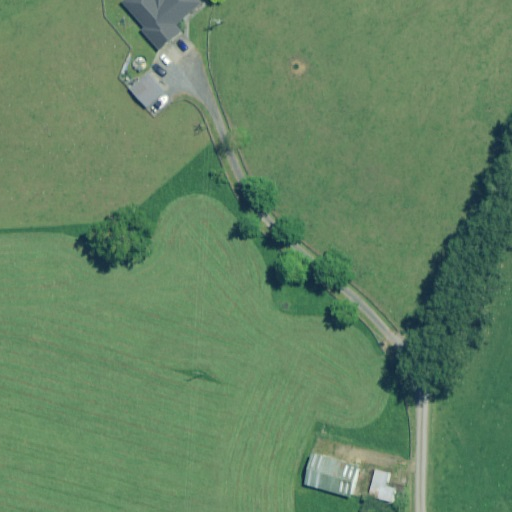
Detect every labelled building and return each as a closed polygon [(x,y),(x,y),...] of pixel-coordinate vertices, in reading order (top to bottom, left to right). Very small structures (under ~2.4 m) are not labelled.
[(201,3),(198,0),(127,0),(125,3),(147,28),(143,31),(160,50),(183,30),(177,24),(201,3)] [(164,91),(148,73),(130,89),(146,107),(164,91)] [(166,103),(161,97),(149,108),(155,114),(166,103)] [(358,467),(315,455),(308,485),(351,496),(358,467)] [(387,486),(390,473),(375,470),(370,497),(394,502),(397,488),(387,486)]
